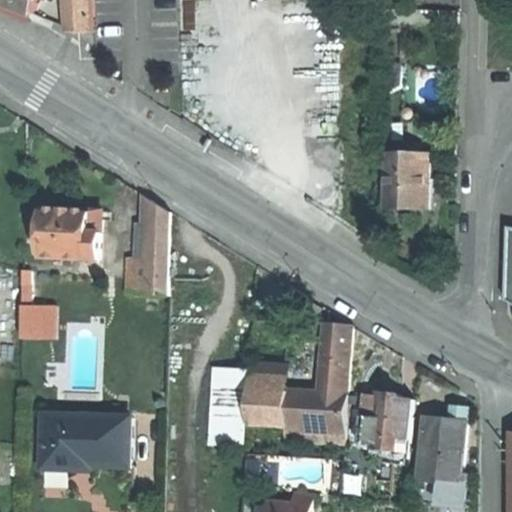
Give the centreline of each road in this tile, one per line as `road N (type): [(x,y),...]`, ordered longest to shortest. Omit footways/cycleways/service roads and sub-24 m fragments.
road 1 (secondary): [(0,63),(456,344)]
road 2 (unclassified): [(456,344),(473,289),(473,0)]
road 3 (unknown): [(136,147),(144,0)]
road 4 (residential): [(489,511),(492,400),(503,367)]
